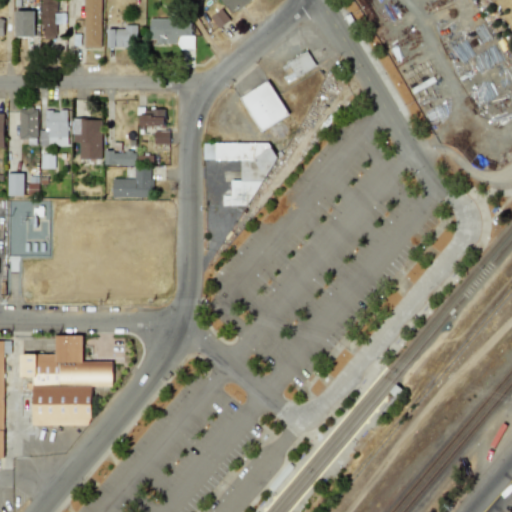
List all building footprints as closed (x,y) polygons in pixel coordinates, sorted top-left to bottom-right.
[(64,13),(56,13),(55,0),(40,0),(41,39),(55,39),(55,24),(65,23),(64,13)] [(83,0),(83,48),(100,48),(100,0),(83,0)] [(220,0),(232,14),(248,0),(220,0)] [(229,20),(220,9),(209,17),(218,28),(229,20)] [(33,11),(14,11),(14,37),(33,37),(33,11)] [(192,49),(192,18),(149,19),(150,43),(178,42),(178,49),(192,49)] [(106,29),(106,47),(137,47),(136,25),(124,25),(124,29),(106,29)] [(314,67),(307,52),(280,65),(287,80),(314,67)] [(287,115),(268,81),(240,97),(259,130),(287,115)] [(36,110),(18,109),(17,139),(27,139),(27,146),(36,146),(36,110)] [(66,146),(66,111),(44,111),(44,130),(38,130),(39,146),(66,146)] [(164,111),(139,111),(139,127),(165,126),(164,111)] [(79,142),(78,159),(100,159),(101,120),(72,119),(72,142),(79,142)] [(169,132),(154,132),(154,145),(169,145),(169,132)] [(203,160),(241,160),(241,180),(230,180),(230,196),(222,196),(222,205),(242,205),(247,208),(272,162),(272,143),(203,143),(203,160)] [(104,151),(104,165),(135,166),(135,152),(104,151)] [(40,168),(53,168),(53,154),(40,154),(40,168)] [(112,179),(112,198),(151,198),(152,168),(134,167),(134,179),(112,179)] [(7,196),(23,196),(22,174),(7,174),(7,196)] [(31,425),(91,425),(91,386),(112,386),(112,362),(82,362),(82,335),(55,336),(55,354),(20,354),(20,380),(31,380),(31,425)] [(0,457),(3,458),(3,353),(11,353),(11,341),(0,340),(0,457)]
